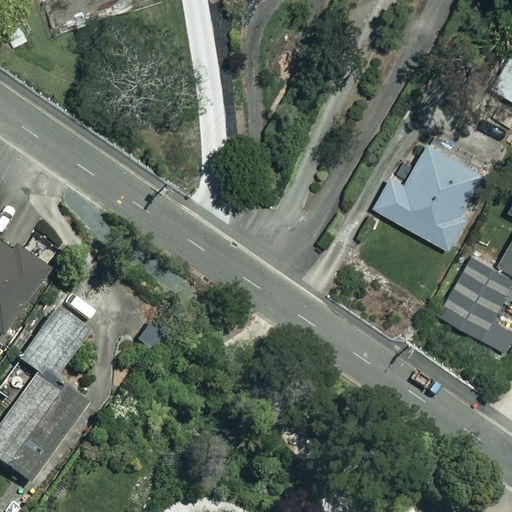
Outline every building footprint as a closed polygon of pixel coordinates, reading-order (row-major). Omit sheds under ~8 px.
[(511,47),(507,44),(484,85),(511,99),(511,47)] [(478,172),(424,143),(404,181),(392,174),(374,209),(444,247),(460,219),(454,216),(478,172)] [(511,184),(500,207),(511,214),(511,234),(495,266),(468,251),(434,315),(502,352),(511,332),(511,184)] [(0,330),(46,264),(0,232),(0,330)] [(84,325),(53,305),(19,356),(36,367),(0,419),(0,457),(29,478),(84,397),(51,374),(84,325)]
